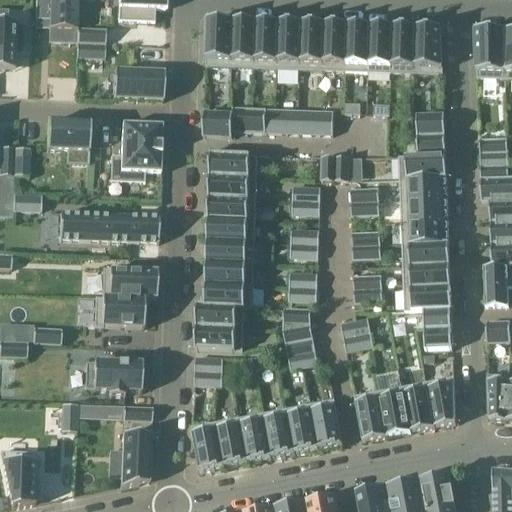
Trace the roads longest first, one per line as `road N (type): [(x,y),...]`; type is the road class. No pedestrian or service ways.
road 1 (residential): [(474,449),(457,11)]
road 2 (residential): [(171,507),(182,116)]
road 3 (residential): [(182,116),(186,3),(457,11)]
road 4 (residential): [(171,507),(474,449)]
road 5 (residential): [(0,110),(182,116)]
